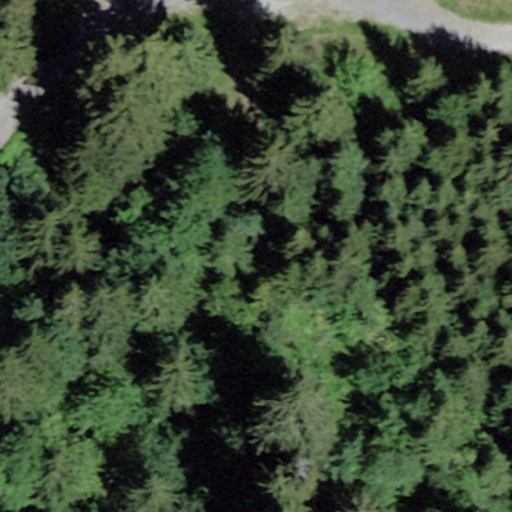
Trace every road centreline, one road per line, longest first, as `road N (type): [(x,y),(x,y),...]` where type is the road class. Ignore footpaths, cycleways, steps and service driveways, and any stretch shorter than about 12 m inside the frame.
road 1 (unclassified): [(129,0),(54,63),(0,133)]
road 2 (track): [(399,0),(448,31),(511,27)]
